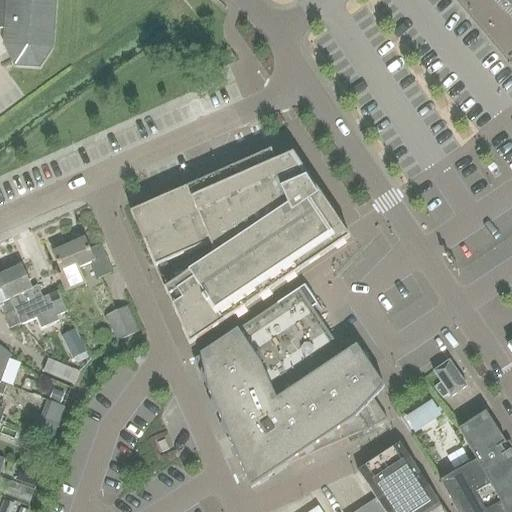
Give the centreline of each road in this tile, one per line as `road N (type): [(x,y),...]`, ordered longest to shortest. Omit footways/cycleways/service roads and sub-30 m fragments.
road 1 (tertiary): [(511,388),(306,82)]
road 2 (residential): [(236,511),(92,178)]
road 3 (residential): [(92,178),(306,82)]
